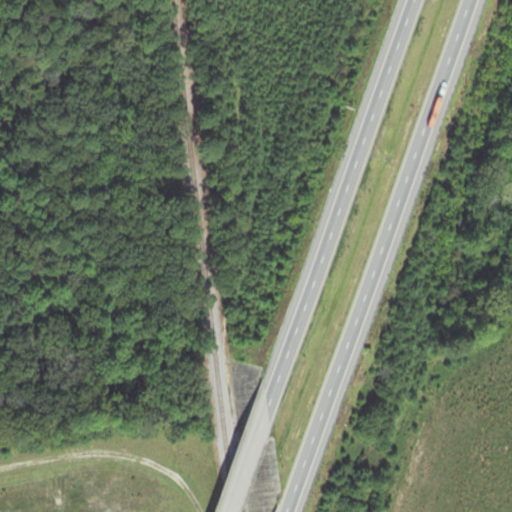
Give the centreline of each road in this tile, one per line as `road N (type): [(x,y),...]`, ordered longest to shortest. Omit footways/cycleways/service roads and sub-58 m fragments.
road 1 (motorway): [(288,511),(468,0)]
road 2 (motorway): [(408,0),(263,409)]
road 3 (residential): [(0,474),(126,451),(176,477),(195,505)]
